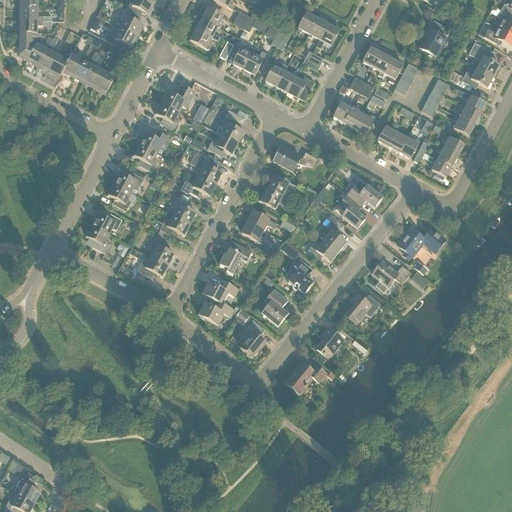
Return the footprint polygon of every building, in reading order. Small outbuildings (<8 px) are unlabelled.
[(48,0),(19,0),(19,10),(37,11),(37,3),(43,4),(43,5),(49,5),(48,0)] [(148,16),(154,5),(144,0),(135,0),(134,3),(131,1),(126,11),(139,18),(142,13),(148,16)] [(230,4),(231,0),(212,0),(212,1),(227,9),(232,11),(234,7),(230,4)] [(511,2),(509,8),(504,6),(501,12),(511,18),(511,17),(511,2)] [(37,18),(37,11),(19,10),(19,22),(43,23),(51,23),(52,23),(52,17),(46,17),(46,18),(37,18)] [(217,29),(216,29),(219,30),(221,27),(218,26),(222,18),(207,10),(201,21),(217,29)] [(137,24),(139,18),(126,11),(121,21),(124,23),(120,29),(136,38),(142,27),(137,24)] [(511,25),(509,24),(511,18),(501,12),(497,18),(502,21),(498,29),(511,37),(511,25)] [(247,25),(250,19),(239,13),(236,19),(247,25)] [(309,36),(317,21),(306,15),(298,30),(297,32),(300,34),(301,32),(309,36)] [(244,31),(247,25),(236,19),(233,25),(244,31)] [(250,19),(247,25),(244,31),(249,34),(255,22),(250,19)] [(213,35),(216,29),(217,29),(201,21),(196,31),(211,39),(211,40),(218,43),(220,39),(213,35)] [(320,41),(328,26),(317,21),(309,36),(307,38),(311,40),(312,37),(319,41),(320,41)] [(435,59),(450,32),(439,26),(430,21),(425,30),(427,31),(422,42),(423,43),(419,51),(435,59)] [(51,27),(51,23),(43,23),(19,22),(19,34),(36,35),(36,27),(47,28),(51,27)] [(320,41),(319,41),(316,48),(320,50),(324,44),(331,47),(339,32),(328,26),(320,41)] [(130,49),(136,38),(120,29),(117,36),(114,34),(108,31),(103,41),(108,44),(122,51),(125,46),(130,49)] [(511,37),(498,29),(495,34),(488,30),(483,39),(499,47),(501,43),(510,48),(511,43),(511,37)] [(207,47),(211,40),(211,39),(196,31),(190,43),(205,51),(205,50),(208,51),(209,48),(207,47)] [(36,35),(19,34),(18,57),(27,62),(33,51),(31,50),(31,38),(38,38),(38,35),(36,35)] [(276,49),(283,37),(277,34),(271,46),(276,49)] [(230,42),(229,43),(236,46),(238,41),(232,37),(230,41),(230,42)] [(283,37),(276,49),(282,51),(288,39),(283,37)] [(49,46),(53,40),(48,38),(42,50),(36,46),(33,51),(27,62),(38,68),(49,46)] [(49,73),(57,58),(51,54),(53,49),(57,41),(53,39),(53,40),(49,46),(38,68),(49,73)] [(476,70),(493,78),(499,67),(490,62),(494,55),(474,45),(468,56),(480,62),(476,70)] [(225,61),(231,50),(225,47),(219,58),(225,61)] [(373,70),(381,55),(370,49),(362,64),(369,68),(367,71),(372,74),(373,70)] [(251,56),(253,54),(249,52),(248,54),(240,50),(232,65),(243,71),(251,56)] [(69,51),(63,61),(57,58),(49,73),(60,79),(63,72),(70,58),(73,53),(69,51)] [(73,78),(82,62),(75,59),(78,53),(74,51),(70,58),(63,72),(73,78)] [(251,56),(243,71),(254,77),(266,55),(261,52),(258,59),(251,56)] [(98,58),(100,55),(95,53),(88,66),(82,62),(73,78),(84,84),(98,58)] [(309,61),(320,67),(323,61),(312,55),(309,61)] [(384,76),(392,61),(381,55),(373,70),(380,73),(378,77),(382,79),(384,76)] [(102,60),(98,58),(84,84),(95,89),(103,74),(97,70),(102,60)] [(426,69),(428,65),(419,60),(418,64),(426,69)] [(317,73),(320,67),(309,61),(306,67),(317,73)] [(402,76),(405,70),(402,68),(403,67),(392,61),(384,76),(390,79),(388,83),(393,85),(399,74),(402,76)] [(284,74),(287,68),(282,65),(279,71),(273,68),(265,83),(276,89),(284,74)] [(405,70),(416,76),(419,71),(408,65),(405,70)] [(413,81),(416,76),(405,70),(402,76),(413,81)] [(466,73),(463,79),(451,72),(447,81),(469,93),(472,89),(475,90),(478,85),(487,90),(493,78),(476,70),(472,77),(466,73)] [(103,74),(95,89),(106,95),(117,74),(113,72),(110,77),(103,74)] [(291,78),(284,74),(276,89),(286,94),(294,79),(295,79),(296,77),(293,75),(291,78)] [(410,87),(413,81),(402,76),(400,81),(410,87)] [(302,83),(295,79),(294,79),(286,94),(297,100),(298,100),(304,104),(314,85),(304,79),(302,83)] [(364,91),(367,86),(354,79),(351,84),(364,91)] [(434,88),(444,93),(448,86),(438,80),(434,88)] [(407,92),(410,87),(400,81),(397,86),(407,92)] [(362,96),(364,91),(351,84),(349,90),(362,96)] [(364,91),(371,95),(373,89),(367,86),(364,91)] [(404,97),(407,92),(397,86),(394,92),(404,97)] [(161,105),(178,114),(182,108),(186,110),(194,94),(182,88),(176,99),(167,94),(161,105)] [(441,99),(444,93),(434,88),(431,93),(441,99)] [(386,101),(389,96),(377,89),(374,95),(386,101)] [(368,100),(371,95),(364,91),(362,96),(368,100)] [(438,106),(441,99),(431,93),(427,100),(438,106)] [(465,109),(479,117),(485,106),(463,94),(461,99),(468,103),(465,109)] [(382,109),(385,104),(372,97),(369,102),(367,108),(373,112),(376,106),(382,109)] [(434,113),(438,106),(427,100),(423,107),(434,113)] [(175,121),(178,114),(161,105),(155,116),(162,120),(159,125),(162,127),(174,133),(179,123),(175,121)] [(351,111),(352,111),(354,107),(349,105),(347,108),(341,105),(333,119),(344,125),(351,111)] [(228,113),(219,128),(223,130),(220,137),(237,146),(243,135),(236,131),(239,126),(240,127),(244,120),(229,112),(231,109),(227,106),(224,111),(228,113)] [(431,118),(434,113),(423,107),(421,112),(431,118)] [(465,109),(461,107),(459,111),(462,113),(459,120),(474,128),(479,117),(465,109)] [(208,113),(200,109),(193,122),(201,126),(208,113)] [(405,117),(408,112),(401,109),(399,114),(405,117)] [(362,116),(364,113),(360,110),(358,114),(352,111),(351,111),(344,125),(354,131),(362,116)] [(408,112),(405,117),(411,121),(414,116),(408,112)] [(207,125),(212,116),(208,114),(203,123),(207,125)] [(362,116),(354,131),(365,137),(375,119),(370,116),(369,120),(362,116)] [(459,120),(456,118),(453,122),(457,124),(453,131),(468,139),(474,128),(459,120)] [(429,131),(432,125),(426,122),(423,127),(429,131)] [(438,136),(441,130),(435,127),(432,132),(438,136)] [(396,134),(396,135),(398,131),(394,128),(392,132),(385,129),(377,143),(388,149),(396,134)] [(406,140),(407,140),(409,137),(404,134),(402,138),(396,135),(396,134),(388,149),(399,155),(406,140)] [(139,147),(156,156),(160,150),(164,152),(169,141),(157,135),(154,141),(145,136),(139,147)] [(442,151),(457,158),(463,148),(449,140),(449,139),(444,136),(441,142),(445,145),(443,150),(442,151)] [(189,145),(192,140),(186,137),(183,142),(189,145)] [(213,141),(207,151),(219,157),(222,152),(231,157),(237,146),(220,137),(217,143),(213,141)] [(406,140),(399,155),(410,161),(419,142),(415,140),(413,144),(407,140),(406,140)] [(420,149),(425,152),(429,146),(423,143),(420,149)] [(153,162),(156,156),(139,147),(133,158),(143,163),(140,168),(151,174),(157,164),(153,162)] [(442,151),(443,150),(439,148),(437,153),(440,155),(437,161),(451,169),(457,158),(442,151)] [(418,165),(425,152),(420,149),(413,162),(418,165)] [(285,154),(280,151),(273,164),(292,174),(297,165),(312,170),(317,161),(313,159),(312,158),(311,158),(305,154),(302,160),(286,152),(285,154)] [(196,155),(190,166),(195,168),(197,169),(201,172),(201,173),(199,176),(198,178),(215,187),(221,176),(212,171),(215,165),(203,159),(196,155)] [(437,161),(433,159),(431,164),(434,165),(431,172),(445,180),(451,169),(437,161)] [(114,186),(131,195),(134,189),(138,191),(144,181),(132,174),(129,180),(119,175),(114,186)] [(263,195),(259,203),(274,212),(278,205),(285,208),(291,197),(296,189),(273,177),(269,183),(271,184),(264,196),(263,195)] [(186,183),(181,191),(189,196),(189,194),(197,198),(199,200),(202,194),(209,198),(215,187),(198,178),(195,184),(191,182),(189,185),(186,183)] [(127,201),(131,195),(114,186),(108,197),(117,202),(114,208),(126,214),(131,203),(127,201)] [(355,188),(347,197),(359,208),(369,216),(383,200),(367,188),(362,194),(355,188)] [(313,199),(316,194),(307,189),(304,194),(313,199)] [(172,217),(189,226),(195,215),(186,210),(189,205),(187,204),(189,200),(181,196),(179,200),(177,198),(171,209),(176,211),(172,217)] [(355,213),(359,208),(347,197),(339,207),(346,212),(341,218),(357,231),(365,221),(355,213)] [(247,224),(263,232),(266,226),(273,230),(275,225),(269,222),(269,221),(253,213),(247,224)] [(92,227),(109,236),(112,230),(116,232),(121,222),(110,216),(107,221),(98,216),(92,227)] [(183,237),(189,226),(172,217),(169,223),(165,221),(159,232),(171,238),(174,232),(183,237)] [(323,242),(338,254),(346,244),(334,234),(338,230),(326,220),(322,225),(331,232),(323,242)] [(291,233),(294,228),(283,222),(280,227),(291,233)] [(260,238),(263,232),(247,224),(241,235),(261,246),(264,241),(260,238)] [(105,243),(109,236),(92,227),(86,239),(95,244),(92,249),(104,255),(109,245),(105,243)] [(446,242),(431,229),(422,240),(411,230),(397,247),(412,259),(422,246),(435,256),(446,242)] [(150,258),(167,268),(173,257),(164,252),(167,246),(155,240),(149,250),(153,252),(150,258)] [(246,264),(251,253),(231,242),(227,250),(228,250),(219,267),(227,271),(226,273),(232,277),(240,261),(246,264)] [(330,264),(338,254),(323,242),(315,252),(311,249),(307,254),(318,263),(322,258),(330,264)] [(123,259),(129,249),(120,244),(117,250),(119,251),(117,256),(123,259)] [(285,255),(287,256),(291,250),(285,245),(281,251),(283,254),(285,255)] [(273,258),(277,253),(265,247),(262,252),(273,258)] [(161,279),(167,268),(150,258),(147,265),(143,262),(137,273),(149,279),(152,274),(161,279)] [(303,296),(313,284),(307,279),(312,271),(300,261),(293,269),(297,272),(288,284),(303,296)] [(396,275),(382,263),(372,276),(379,282),(375,287),(383,294),(388,289),(394,281),(401,286),(411,275),(402,267),(396,275)] [(423,277),(428,271),(417,263),(413,269),(423,277)] [(413,282),(417,286),(422,279),(416,274),(413,277),(410,280),(413,282)] [(222,306),(228,295),(234,299),(238,292),(223,284),(220,291),(208,284),(202,296),(219,305),(222,306)] [(277,329),(287,316),(280,310),(287,302),(274,292),(265,303),(269,307),(261,316),(277,329)] [(368,297),(364,302),(356,295),(350,303),(354,306),(344,318),(356,327),(365,315),(370,319),(380,306),(368,297)] [(234,312),(222,306),(219,305),(216,311),(204,305),(198,316),(217,327),(223,316),(230,319),(234,312)] [(244,324),(249,318),(241,311),(236,317),(244,324)] [(249,338),(240,349),(252,360),(265,344),(258,339),(264,332),(253,322),(243,334),(249,338)] [(336,336),(328,329),(322,337),(326,340),(316,352),(328,361),(341,345),(346,349),(352,341),(341,331),(336,336)] [(311,372),(300,364),(293,372),(294,373),(284,385),(299,397),(312,380),(318,384),(325,377),(325,376),(325,375),(315,367),(311,372)] [(325,376),(325,377),(331,382),(335,378),(331,375),(329,373),(328,372),(325,375),(325,376)] [(17,497),(34,506),(40,495),(30,490),(33,484),(21,478),(16,488),(20,490),(17,497)] [(19,511),(30,511),(34,506),(17,497),(13,503),(9,501),(4,511),(5,511),(18,511),(19,511)]
